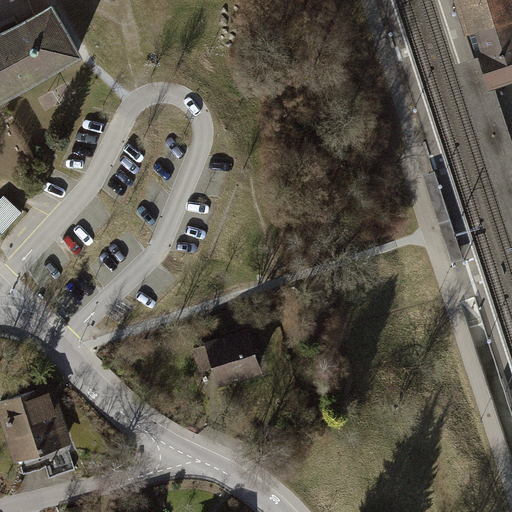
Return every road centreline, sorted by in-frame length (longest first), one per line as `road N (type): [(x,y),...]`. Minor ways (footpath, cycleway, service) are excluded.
road 1 (residential): [(192,463),(135,423),(31,324),(0,316)]
road 2 (residential): [(192,463),(0,509)]
